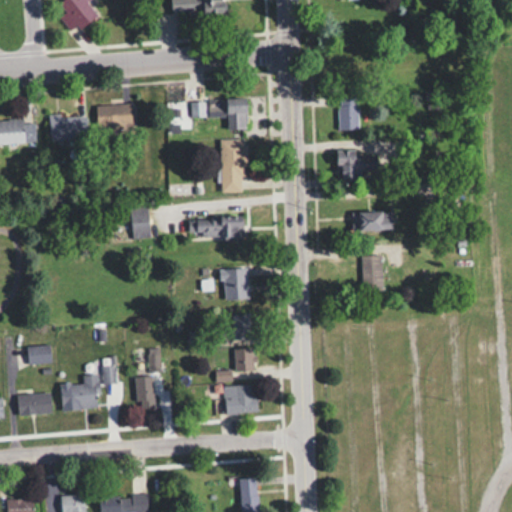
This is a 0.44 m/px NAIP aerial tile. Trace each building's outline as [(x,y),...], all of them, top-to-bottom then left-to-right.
[(58,17),(68,30),(75,24),(79,29),(96,16),(85,1),(86,0),(60,0),(57,3),(64,13),(58,17)] [(220,12),(220,0),(169,0),(170,12),(220,12)] [(336,129),(356,129),(356,95),(336,95),(336,129)] [(189,99),(189,117),(225,116),(225,129),(245,129),(245,99),(189,99)] [(96,105),(96,131),(130,131),(130,105),(96,105)] [(47,115),(47,139),(85,138),(85,114),(47,115)] [(33,119),(0,119),(0,143),(34,143),(33,119)] [(219,191),(244,191),(243,138),(218,138),(219,191)] [(334,151),(335,180),(355,179),(355,170),(375,170),(375,150),(334,151)] [(147,238),(147,205),(129,205),(129,238),(147,238)] [(391,231),(391,210),(353,210),(353,231),(391,231)] [(241,216),(187,215),(186,237),(241,238),(241,216)] [(380,290),(380,255),(359,255),(359,290),(380,290)] [(247,298),(245,266),(219,267),(220,300),(247,298)] [(230,339),(249,339),(249,313),(230,313),(230,339)] [(50,345),(27,345),(27,362),(50,362),(50,345)] [(229,348),(229,371),(252,371),(252,348),(229,348)] [(96,408),(96,374),(81,374),(81,382),(60,382),(59,408),(96,408)] [(134,401),(151,401),(151,375),(134,375),(134,401)] [(222,411),(255,411),(255,385),(222,385),(222,411)] [(50,412),(49,392),(16,393),(16,413),(50,412)] [(238,476),(238,511),(256,511),(256,476),(238,476)] [(59,493),(58,511),(84,511),(84,493),(59,493)] [(145,511),(145,493),(98,493),(97,511),(130,511),(131,511),(145,511)] [(4,498),(4,511),(31,511),(31,497),(4,498)]
